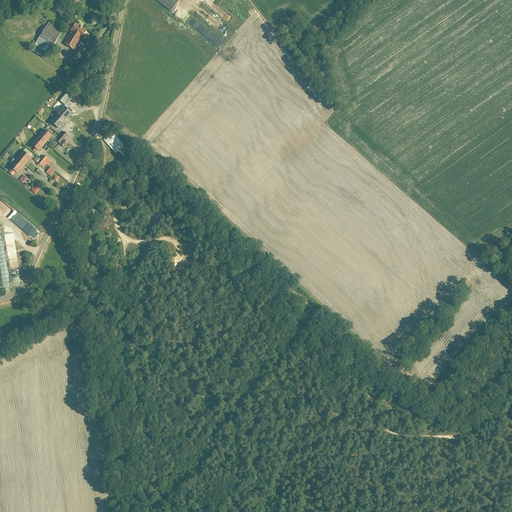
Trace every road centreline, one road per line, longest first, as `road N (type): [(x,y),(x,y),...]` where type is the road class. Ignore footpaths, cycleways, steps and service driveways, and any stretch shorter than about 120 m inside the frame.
road 1 (residential): [(0,299),(19,289),(87,148),(124,0)]
road 2 (track): [(225,417),(324,450),(413,452),(511,396)]
